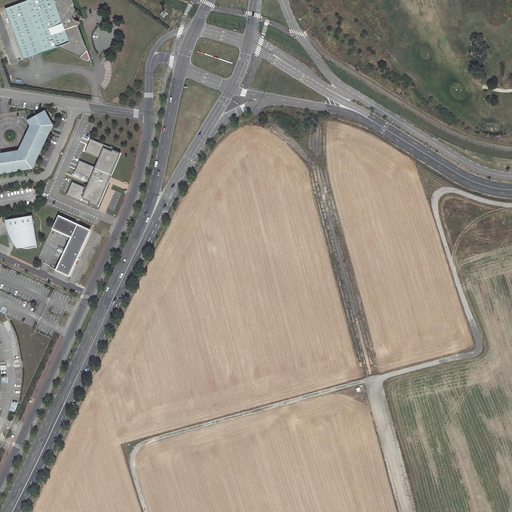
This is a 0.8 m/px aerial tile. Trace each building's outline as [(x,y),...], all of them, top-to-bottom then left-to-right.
[(92,61),(78,27),(81,23),(75,19),(77,14),(71,0),(27,0),(5,8),(24,59),(59,46),(92,61)] [(0,173),(33,168),(55,125),(46,110),(31,119),(35,126),(24,146),(22,145),(19,151),(0,153),(0,173)] [(99,207),(120,160),(117,151),(115,150),(114,151),(111,150),(112,147),(93,139),(87,151),(101,158),(97,167),(81,160),(77,171),(92,178),(87,188),(74,182),(68,194),(88,203),(89,201),(92,202),(91,204),(99,207)] [(70,275),(92,230),(79,224),(58,214),(52,226),(73,236),(57,269),(70,275)] [(33,215),(6,219),(8,228),(10,235),(14,243),(17,247),(21,246),(23,247),(27,248),(30,248),(32,247),(38,246),(33,215)]
